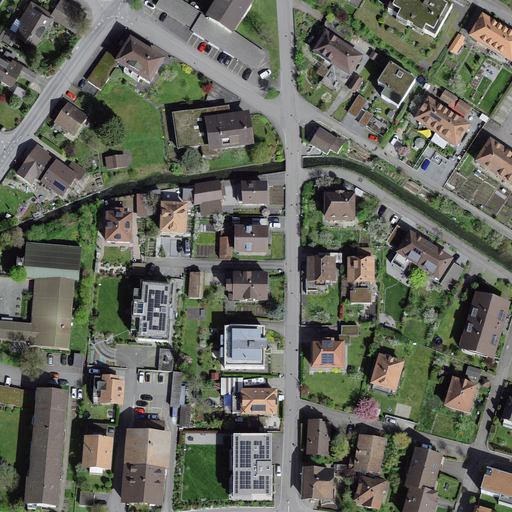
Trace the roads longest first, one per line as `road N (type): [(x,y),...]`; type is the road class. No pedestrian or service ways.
road 1 (residential): [(293,176),(291,511)]
road 2 (residential): [(290,104),(511,235)]
road 3 (residential): [(511,277),(345,176),(293,176)]
road 4 (residential): [(111,12),(291,121)]
road 5 (residential): [(460,511),(511,338)]
road 6 (tertiary): [(111,12),(13,146)]
